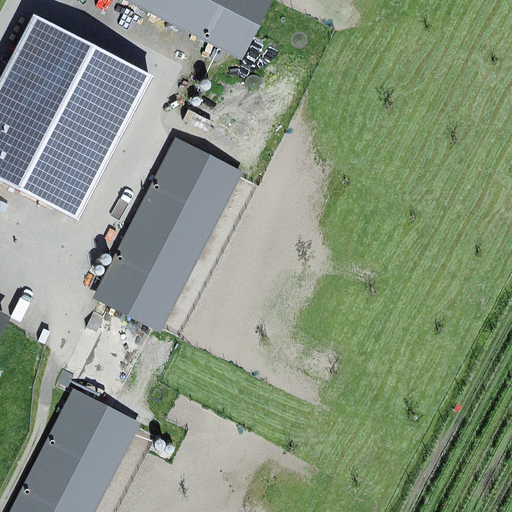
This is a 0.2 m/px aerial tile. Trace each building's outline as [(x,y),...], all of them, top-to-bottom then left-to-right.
[(274,0),(119,0),(242,63),(274,0)] [(152,72),(34,15),(0,83),(0,183),(79,222),(152,72)] [(177,139),(95,299),(159,332),(241,172),(177,139)] [(102,260),(102,262),(103,263),(105,265),(107,265),(108,265),(110,264),(111,263),(112,262),(112,260),(112,258),(112,257),(110,255),(109,254),(107,254),(105,254),(104,255),(103,257),(102,258),(102,260)] [(0,336),(10,315),(0,310),(0,336)] [(69,388),(5,511),(102,511),(146,426),(69,388)] [(156,446),(156,447),(157,449),(159,450),(161,451),(163,450),(164,450),(166,449),(166,447),(167,445),(167,444),(166,442),(165,441),(163,440),(161,440),(160,440),(158,441),(157,442),(156,444),(156,446)]
